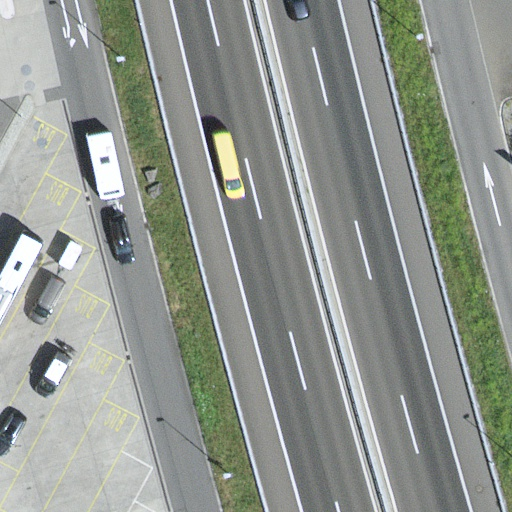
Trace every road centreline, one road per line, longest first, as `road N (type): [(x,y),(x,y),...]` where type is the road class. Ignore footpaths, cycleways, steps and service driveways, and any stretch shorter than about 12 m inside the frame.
road 1 (motorway): [(67,0),(202,511)]
road 2 (motorway): [(207,0),(341,511)]
road 3 (motorway): [(435,511),(302,0)]
road 4 (motorway): [(511,260),(444,0)]
